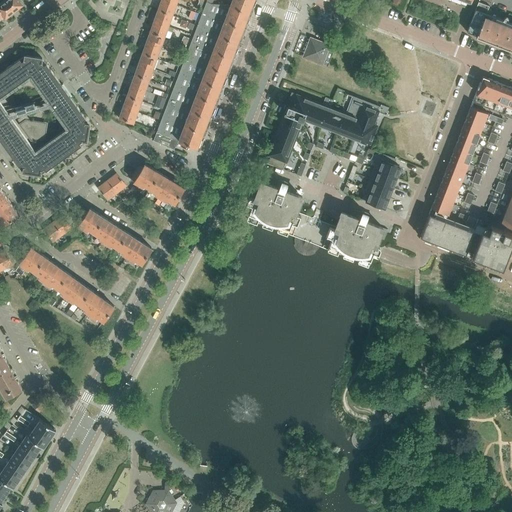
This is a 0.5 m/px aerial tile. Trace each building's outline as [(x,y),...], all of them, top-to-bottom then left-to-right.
[(4,0),(3,0),(0,3),(0,12),(4,17),(5,19),(14,12),(4,0)] [(19,0),(4,0),(14,12),(23,5),(19,0)] [(172,15),(176,5),(163,0),(161,0),(158,10),(172,15)] [(227,0),(232,1),(230,5),(212,4),(207,2),(203,12),(224,20),(243,28),(253,0),(227,0)] [(511,23),(486,13),(489,6),(478,1),(467,31),(511,49),(511,23)] [(168,26),(172,15),(158,10),(154,21),(168,26)] [(191,42),(213,50),(232,57),(243,28),(224,20),(203,12),(191,42)] [(168,26),(154,21),(150,32),(164,37),(168,26)] [(150,32),(146,42),(160,48),(164,37),(150,32)] [(328,58),(326,57),(331,45),(310,37),(302,57),(325,66),(328,58)] [(146,42),(142,53),(157,58),(160,48),(146,42)] [(180,72),(201,80),(220,87),(232,57),(213,50),(191,42),(180,72)] [(142,53),(138,64),(153,69),(157,58),(142,53)] [(0,140),(14,160),(19,166),(21,165),(24,168),(23,172),(40,174),(41,170),(44,168),(46,171),(60,161),(58,158),(66,152),(68,155),(81,145),(79,143),(83,141),(86,141),(89,124),(85,124),(83,120),(86,119),(77,106),(74,108),(68,99),(70,97),(62,85),(59,87),(53,78),(55,76),(46,63),(44,65),(41,62),(42,58),(25,55),(24,59),(21,61),(19,59),(6,69),(8,71),(0,76),(0,140)] [(153,69),(138,64),(134,75),(149,80),(153,69)] [(209,117),(220,87),(201,80),(180,72),(168,102),(190,110),(209,117)] [(145,91),(149,80),(134,75),(130,85),(145,91)] [(493,80),(483,76),(476,93),(477,93),(481,95),(487,97),(493,80)] [(493,80),(487,97),(492,100),(497,101),(503,84),(493,80)] [(511,87),(503,84),(497,101),(501,103),(507,105),(511,92),(511,87)] [(130,85),(127,96),(141,101),(145,91),(130,85)] [(267,162),(267,163),(283,169),(284,169),(283,168),(286,162),(303,118),(370,144),(371,141),(377,126),(374,124),(379,111),(380,107),(348,94),(347,95),(353,97),(347,114),(296,94),(296,95),(292,106),(288,104),(285,110),(284,110),(283,112),(284,112),(281,121),(268,155),(271,156),(268,162),(267,162)] [(127,96),(123,107),(137,112),(141,101),(127,96)] [(176,147),(178,140),(179,140),(187,144),(190,145),(197,148),(209,117),(190,110),(168,102),(157,132),(153,140),(160,143),(167,146),(166,146),(173,149),(174,150),(175,146),(176,147)] [(487,115),(488,113),(472,107),(471,106),(467,116),(484,123),(487,115)] [(137,112),(123,107),(119,118),(133,123),(137,112)] [(484,123),(467,116),(463,126),(480,133),(484,123)] [(463,126),(459,136),(476,143),(480,133),(463,126)] [(472,153),(476,143),(459,136),(455,147),(472,153)] [(468,163),(472,153),(455,147),(451,157),(468,163)] [(366,201),(384,208),(390,193),(391,194),(395,182),(394,182),(400,167),(393,164),(395,159),(380,153),(380,154),(362,200),(366,201)] [(464,173),(468,163),(451,157),(447,167),(464,173)] [(140,183),(150,189),(159,173),(145,164),(140,172),(137,170),(131,180),(139,185),(140,183)] [(461,183),(464,173),(447,167),(443,177),(461,183)] [(116,173),(107,180),(117,193),(126,186),(116,173)] [(150,189),(159,195),(158,196),(163,199),(164,197),(174,203),(184,187),(159,173),(150,189)] [(457,193),(461,183),(443,177),(440,187),(457,193)] [(277,187),(256,179),(252,189),(254,190),(251,197),(250,198),(248,199),(245,207),(250,209),(247,219),(369,265),(372,256),(377,258),(380,250),(380,248),(379,246),(378,246),(376,245),(379,238),(384,240),(388,230),(367,222),(370,215),(359,211),(356,218),(342,212),(336,227),(297,212),(302,197),(287,191),(290,185),(279,181),(277,187)] [(117,193),(107,180),(98,187),(108,200),(117,193)] [(453,204),(457,193),(440,187),(436,197),(453,204)] [(0,188),(0,219),(3,224),(18,214),(0,188)] [(436,197),(431,208),(449,214),(453,204),(436,197)] [(84,227),(94,233),(104,217),(90,208),(85,216),(81,214),(75,223),(83,229),(84,227)] [(511,243),(511,233),(491,226),(481,222),(480,222),(476,232),(474,231),(465,227),(467,221),(449,214),(431,208),(430,210),(433,211),(432,214),(429,213),(419,239),(464,256),(465,256),(471,258),(471,259),(501,271),(511,243)] [(511,215),(504,213),(500,223),(511,227),(511,215)] [(53,222),(62,235),(71,228),(62,215),(53,222)] [(108,242),(118,248),(128,233),(104,217),(94,233),(103,239),(102,241),(107,244),(108,242)] [(53,242),(62,235),(53,222),(43,229),(53,242)] [(128,233),(118,248),(127,254),(126,256),(130,259),(131,257),(141,264),(151,248),(128,233)] [(25,265),(33,271),(44,256),(31,247),(26,254),(23,252),(16,261),(24,267),(25,265)] [(5,251),(0,253),(0,265),(2,270),(12,265),(5,251)] [(48,282),(58,289),(68,273),(44,256),(33,271),(43,278),(42,280),(46,283),(48,282)] [(68,273),(58,289),(66,295),(65,296),(69,300),(70,298),(80,305),(91,289),(68,273)] [(91,289),(80,305),(89,311),(87,313),(92,316),(93,314),(103,321),(114,306),(91,289)] [(0,388),(5,398),(22,389),(16,379),(16,382),(14,376),(16,375),(14,371),(12,372),(10,369),(7,363),(0,367),(0,388)] [(32,405),(39,411),(45,405),(37,399),(32,405)] [(56,430),(51,426),(40,419),(34,427),(50,438),(56,430)] [(28,436),(27,434),(26,435),(44,447),(50,438),(34,427),(28,436)] [(26,435),(20,443),(36,454),(42,446),(43,447),(44,447),(26,435)] [(15,452),(31,463),(36,454),(20,443),(15,452)] [(9,460),(25,471),(31,463),(15,452),(9,460)] [(19,479),(25,471),(9,460),(3,469),(19,479)] [(0,478),(13,488),(19,479),(3,469),(0,473),(0,478)] [(0,491),(6,495),(11,487),(13,488),(0,478),(0,491)] [(146,504),(151,511),(178,511),(184,502),(180,496),(175,500),(168,490),(153,490),(146,504)]
